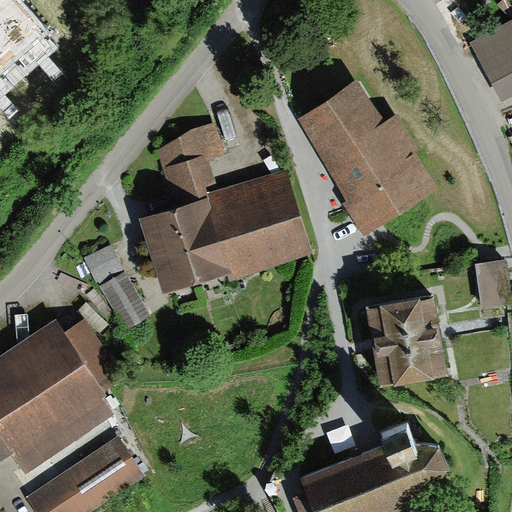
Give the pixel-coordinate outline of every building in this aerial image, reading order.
[(0,0),(0,70),(43,32),(14,0),(0,0)] [(511,0),(509,0),(511,3),(511,20),(473,44),(504,103),(511,98),(511,0)] [(365,236),(439,188),(412,147),(416,145),(399,121),(389,127),(359,82),(301,121),(351,200),(344,205),(365,236)] [(141,218),(165,293),(232,272),(235,282),(315,255),(289,174),(222,193),(211,160),(229,154),(218,123),(192,130),(159,151),(179,208),(141,218)] [(153,318),(112,245),(85,258),(110,302),(102,306),(111,322),(120,318),(128,332),(153,318)] [(479,256),(481,303),(511,301),(509,255),(479,256)] [(381,386),(451,373),(437,291),(367,304),(381,386)] [(0,463),(15,454),(26,474),(120,414),(101,383),(119,373),(86,316),(67,328),(59,318),(0,354),(0,463)] [(300,478),(313,511),(379,511),(433,492),(405,419),(379,428),(386,445),(300,478)] [(28,495),(38,511),(88,511),(146,477),(121,435),(28,495)]
